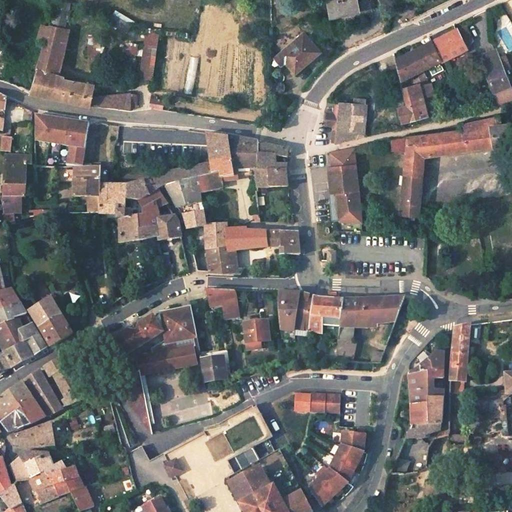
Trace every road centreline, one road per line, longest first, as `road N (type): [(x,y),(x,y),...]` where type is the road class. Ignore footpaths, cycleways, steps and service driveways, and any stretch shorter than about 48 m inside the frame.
road 1 (unclassified): [(299,141),(43,103),(0,88)]
road 2 (residential): [(132,419),(149,440),(304,382),(390,388)]
road 3 (secondary): [(299,141),(321,86),(357,58),(477,0)]
road 4 (secondary): [(0,389),(169,288),(193,282)]
road 5 (residential): [(311,284),(415,287),(439,310)]
road 6 (residential): [(354,511),(370,487),(390,388)]
